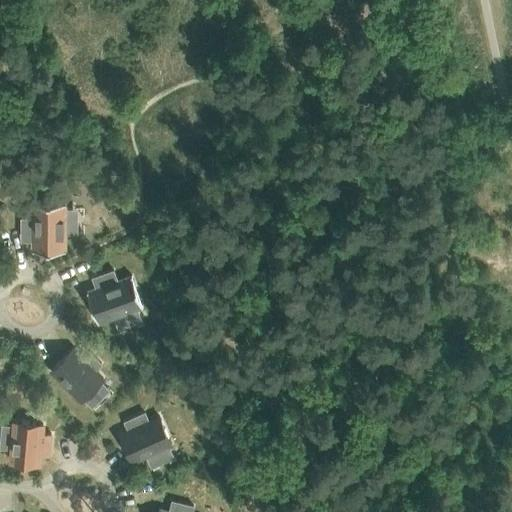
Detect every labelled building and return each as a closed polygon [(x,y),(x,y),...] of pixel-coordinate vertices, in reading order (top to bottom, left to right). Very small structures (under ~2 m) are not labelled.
[(33,250),(66,249),(66,248),(66,203),(66,202),(33,202),(33,203),(34,203),(34,217),(22,217),(22,235),(34,235),(34,248),(33,248),(33,250)] [(88,290),(99,321),(100,321),(100,320),(142,305),(142,306),(144,306),(133,274),(131,275),(132,275),(118,280),(114,269),(98,275),(102,286),(89,290),(88,290)] [(74,347),(52,369),(82,399),(104,377),(95,369),(102,363),(90,351),(83,357),(74,347)] [(134,426),(121,432),(134,460),(172,443),(160,415),(149,420),(146,411),(130,418),(134,426)] [(44,423),(15,420),(12,460),(40,463),(41,448),(50,449),(52,433),(43,432),(44,423)] [(162,508),(160,508),(159,511),(192,511),(194,505),(177,500),(174,511),(162,509),(162,508)]
